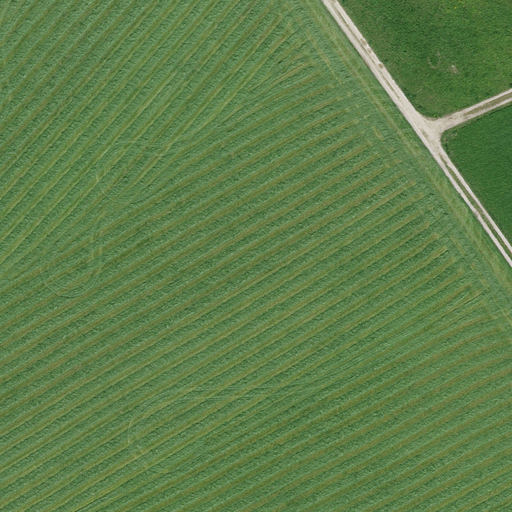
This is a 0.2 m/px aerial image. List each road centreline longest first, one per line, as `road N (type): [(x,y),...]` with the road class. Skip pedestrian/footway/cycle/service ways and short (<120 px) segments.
road 1 (track): [(511,95),(404,142),(306,0)]
road 2 (track): [(404,142),(511,285)]
